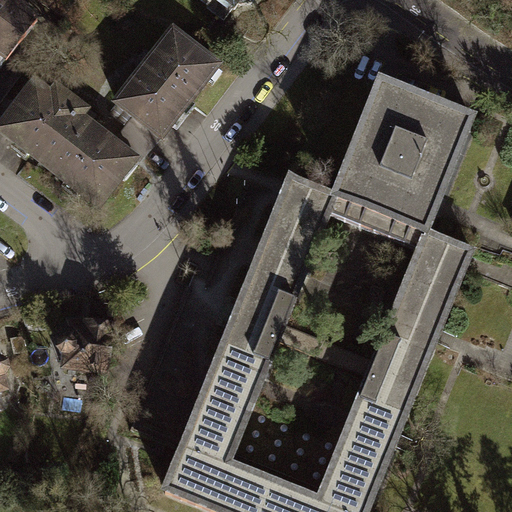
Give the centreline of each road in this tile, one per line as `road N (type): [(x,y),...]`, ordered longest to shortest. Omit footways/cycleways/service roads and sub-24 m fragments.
road 1 (residential): [(94,263),(158,206),(326,0)]
road 2 (tertiary): [(406,0),(511,64)]
